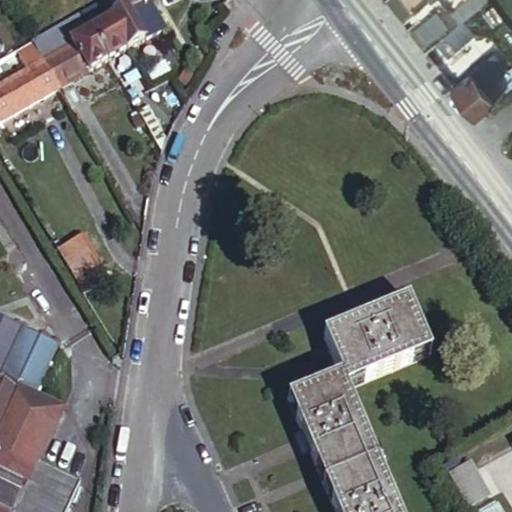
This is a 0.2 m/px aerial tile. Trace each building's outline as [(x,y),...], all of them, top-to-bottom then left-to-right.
[(149,0),(110,0),(98,7),(107,22),(126,12),(127,12),(145,3),(149,0)] [(472,0),(448,19),(455,28),(488,2),(486,0),(472,0)] [(162,34),(145,3),(127,12),(145,43),(162,34)] [(107,22),(98,7),(81,17),(89,32),(107,22)] [(126,12),(107,22),(125,54),(145,43),(127,12),(126,12)] [(51,33),(28,45),(41,65),(71,49),(68,44),(89,32),(81,17),(51,33)] [(433,21),(411,38),(421,51),(443,33),(433,21)] [(125,54),(107,22),(89,32),(108,64),(125,54)] [(461,26),(432,49),(444,64),(473,40),(461,26)] [(108,64),(89,32),(68,44),(71,49),(41,65),(53,84),(56,82),(61,90),(108,64)] [(28,45),(18,51),(29,72),(41,65),(28,45)] [(41,65),(29,72),(0,87),(0,123),(57,92),(53,84),(41,65)] [(470,76),(496,107),(507,97),(494,82),(482,67),(470,76)] [(507,97),(511,93),(511,67),(494,82),(507,97)] [(453,91),(477,122),(496,107),(470,76),(453,91)] [(189,112),(172,85),(159,95),(180,128),(189,112)] [(80,250),(57,264),(75,293),(97,280),(80,250)] [(340,389),(346,402),(430,368),(407,314),(323,349),(340,389)] [(0,319),(0,349),(4,357),(0,364),(0,376),(22,330),(0,319)] [(58,347),(22,330),(0,376),(0,381),(35,398),(58,347)] [(0,481),(24,493),(37,465),(63,411),(35,398),(0,381),(0,481)] [(392,511),(346,402),(340,389),(288,411),(303,445),(296,447),(304,465),(311,462),(332,511),(392,511)] [(65,511),(79,485),(37,465),(24,493),(15,511),(65,511)] [(453,488),(467,511),(488,511),(495,508),(475,474),(453,488)] [(0,511),(15,511),(24,493),(0,481),(0,511)]
